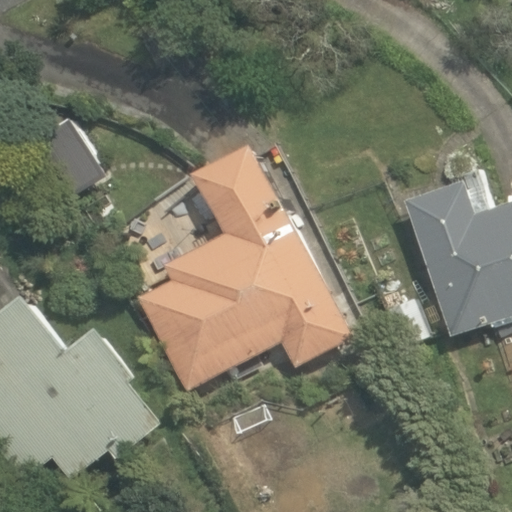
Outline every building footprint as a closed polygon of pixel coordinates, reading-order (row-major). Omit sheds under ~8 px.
[(146,301),(194,396),(290,347),(302,371),(363,340),(266,149),(205,180),(234,238),(173,269),(180,284),(146,301)] [(417,205),(460,339),(511,321),(511,211),(490,218),(479,185),(417,205)] [(147,217),(105,236),(115,258),(157,240),(147,217)] [(404,351),(434,339),(419,300),(389,311),(404,351)] [(63,460),(80,482),(118,453),(125,462),(170,427),(139,386),(146,381),(109,334),(80,356),(38,301),(0,330),(0,437),(34,482),(63,460)]
